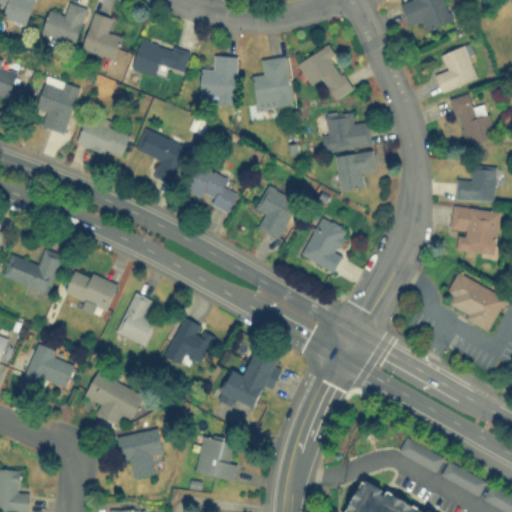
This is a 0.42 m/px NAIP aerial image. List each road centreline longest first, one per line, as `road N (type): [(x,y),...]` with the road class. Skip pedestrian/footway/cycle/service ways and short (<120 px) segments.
road 1 (tertiary): [(351,332),(158,222),(0,156)]
road 2 (residential): [(356,0),(408,119),(415,159),(413,206),(397,251),(351,332)]
road 3 (tertiary): [(0,185),(147,247),(258,309)]
road 4 (residential): [(294,459),(328,472),(385,457),(493,511)]
road 5 (tertiary): [(338,356),(511,453)]
road 6 (tertiary): [(351,332),(301,430),(285,511)]
road 7 (residential): [(169,0),(255,22),(327,0)]
road 8 (tertiary): [(470,397),(351,332)]
